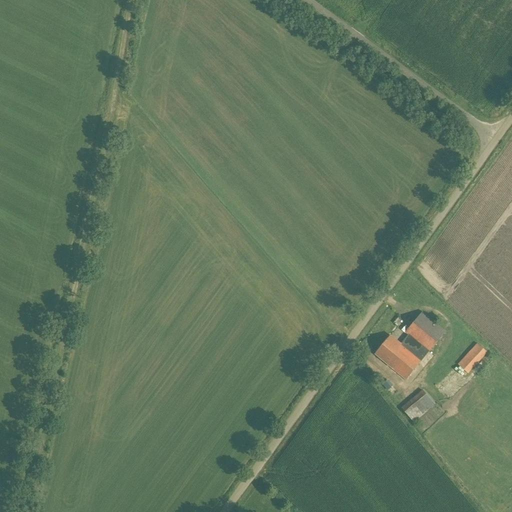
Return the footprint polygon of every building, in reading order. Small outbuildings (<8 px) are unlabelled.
[(405,333),(407,336),(430,351),(430,352),(446,332),(423,312),(405,333)] [(421,362),(401,344),(391,336),(375,355),(406,380),(421,362)] [(407,336),(401,344),(421,362),(430,351),(407,336)] [(458,364),(468,374),(487,353),(477,344),(458,364)] [(402,408),(414,422),(434,405),(422,391),(402,408)]
